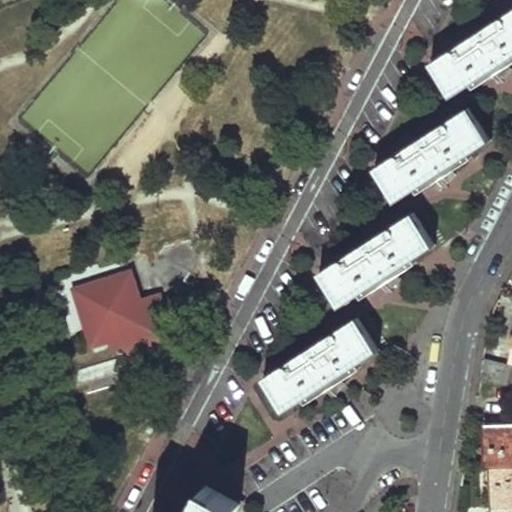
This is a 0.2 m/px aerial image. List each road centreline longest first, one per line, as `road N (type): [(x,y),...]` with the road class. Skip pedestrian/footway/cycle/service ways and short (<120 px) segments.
road 1 (residential): [(413,0),(139,511)]
road 2 (residential): [(429,511),(458,325),(511,224)]
